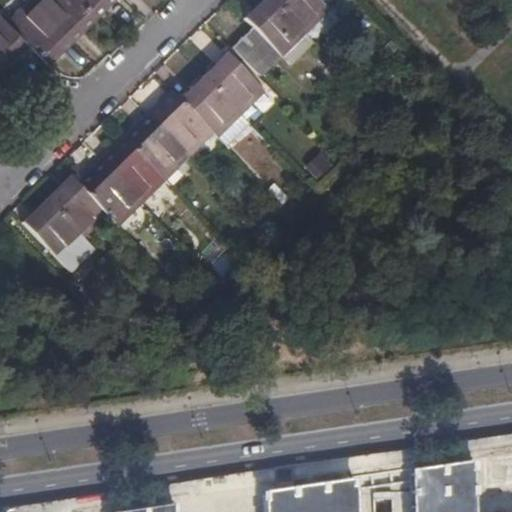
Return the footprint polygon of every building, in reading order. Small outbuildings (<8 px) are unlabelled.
[(70,42),(93,19),(74,0),(34,0),(31,3),(70,42)] [(74,0),(93,19),(111,0),(74,0)] [(253,28),(281,57),(305,33),(273,0),(269,0),(247,22),(253,28)] [(273,0),(305,33),(315,25),(325,35),(338,22),(324,7),(330,0),(273,0)] [(25,44),(36,55),(46,66),(70,42),(31,3),(7,26),(25,44)] [(0,63),(3,66),(25,44),(7,26),(0,18),(0,63)] [(233,48),(261,76),(281,57),(253,28),(233,48)] [(291,67),(316,43),(305,33),(281,57),(291,67)] [(205,79),(240,114),(262,92),(228,57),(205,79)] [(211,132),(216,137),(240,114),(205,79),(182,101),(211,132)] [(150,117),(187,155),(211,132),(182,101),(174,94),(150,117)] [(126,140),(163,179),(187,155),(150,117),(126,140)] [(102,163),(140,202),(163,179),(126,140),(102,163)] [(315,178),(332,164),(321,152),(304,165),(315,178)] [(105,214),(116,225),(140,202),(102,163),(78,186),(105,214)] [(72,180),(48,203),(82,237),(105,214),(78,186),(72,180)] [(75,277),(98,253),(82,237),(48,203),(25,227),(75,277)] [(138,511),(476,511),(476,461),(412,471),(412,511),(355,511),(355,480),(266,492),(266,511),(175,511),(176,504),(138,511)]
